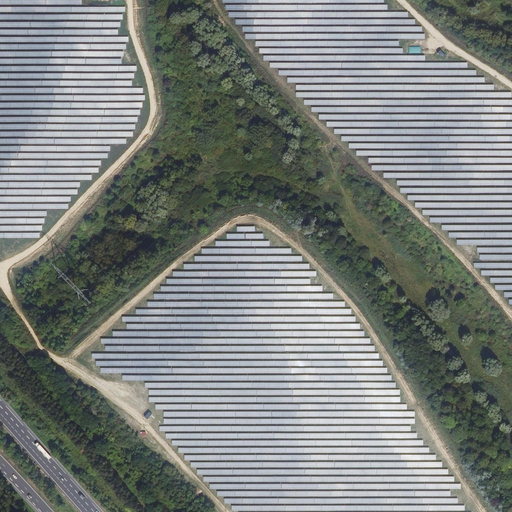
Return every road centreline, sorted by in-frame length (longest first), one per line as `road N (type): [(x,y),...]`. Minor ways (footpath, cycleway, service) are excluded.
road 1 (track): [(149,511),(0,337)]
road 2 (trunk): [(91,511),(0,409)]
